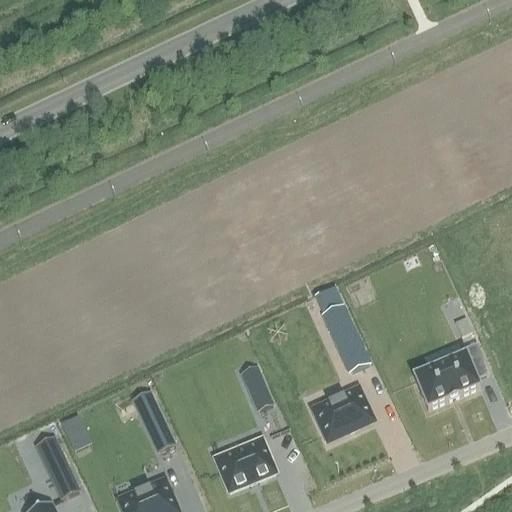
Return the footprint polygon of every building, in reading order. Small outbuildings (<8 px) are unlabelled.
[(316,299),(324,318),(344,310),(335,291),(316,299)] [(324,318),(323,319),(349,376),(369,366),(344,310),(324,318)] [(511,319),(506,323),(511,334),(511,335),(501,340),(511,363),(511,319)] [(466,360),(415,381),(428,414),(481,392),(477,383),(489,378),(477,349),(463,354),(466,360)] [(250,400),(257,416),(275,408),(268,393),(250,400)] [(152,396),(132,405),(144,432),(164,423),(152,396)] [(361,399),(315,420),(330,453),(376,432),(361,399)] [(74,457),(92,449),(79,421),(61,429),(74,457)] [(262,446),(216,464),(229,497),(275,479),(262,446)] [(61,505),(81,495),(68,468),(48,477),(61,505)] [(177,511),(166,484),(119,503),(122,511),(177,511)]
